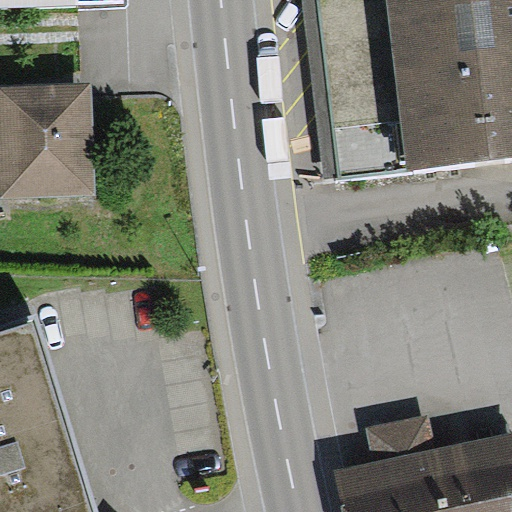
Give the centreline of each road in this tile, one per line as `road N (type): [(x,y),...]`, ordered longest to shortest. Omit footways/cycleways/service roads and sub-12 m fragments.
road 1 (primary): [(296,511),(240,179)]
road 2 (primary): [(223,0),(240,179)]
